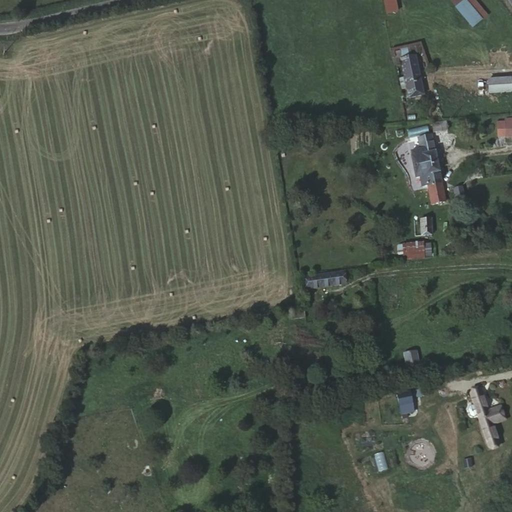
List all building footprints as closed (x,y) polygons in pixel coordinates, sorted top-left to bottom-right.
[(455,0),(458,3),(462,0),(468,0),(482,18),(489,13),(479,0),(455,0)] [(468,0),(462,0),(458,3),(473,26),(482,18),(468,0)] [(409,96),(424,92),(416,57),(402,59),(409,96)] [(487,90),(509,89),(509,76),(486,76),(487,90)] [(451,118),(436,120),(437,128),(451,127),(451,118)] [(511,140),(509,124),(503,124),(503,141),(511,140)] [(434,134),(418,138),(420,150),(412,152),(415,176),(419,175),(422,187),(428,186),(432,205),(448,202),(434,134)] [(421,219),(422,235),(433,234),(431,218),(421,219)] [(406,245),(407,261),(427,258),(425,244),(406,245)] [(308,293),(346,287),(344,274),(329,276),(330,281),(307,284),(308,293)] [(511,279),(468,283),(468,297),(511,293),(511,279)] [(406,373),(421,370),(417,352),(403,355),(406,373)] [(488,413),(481,391),(470,394),(474,405),(469,407),(467,410),(470,416),(473,418),(478,416),(489,449),(499,446),(493,425),(506,421),(502,408),(488,413)] [(411,393),(382,400),(385,411),(398,408),(400,419),(416,415),(411,393)] [(411,449),(410,461),(420,462),(421,449),(411,449)] [(294,493),(316,511),(325,511),(331,505),(302,480),(294,493)]
